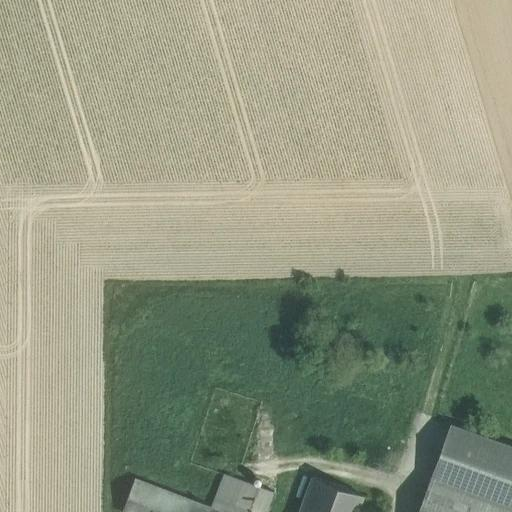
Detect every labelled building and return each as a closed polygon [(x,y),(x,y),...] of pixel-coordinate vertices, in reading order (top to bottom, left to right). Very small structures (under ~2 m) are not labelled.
[(511,446),(452,424),(431,480),(511,510),(511,446)] [(209,511),(266,511),(274,491),(225,473),(211,508),(209,511)] [(357,511),(363,496),(313,477),(299,511),(357,511)] [(209,511),(211,508),(135,478),(122,511),(209,511)] [(511,511),(511,510),(431,480),(419,511),(511,511)]
